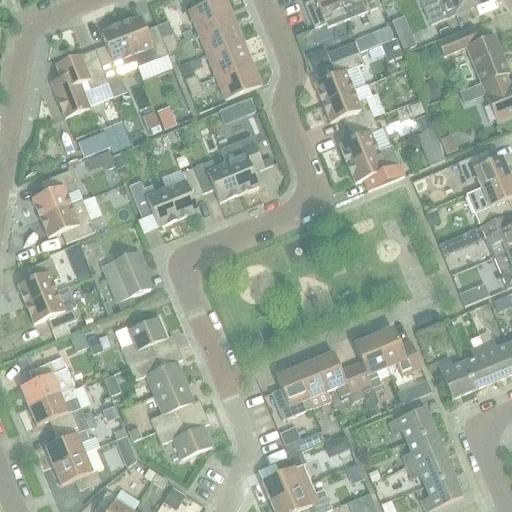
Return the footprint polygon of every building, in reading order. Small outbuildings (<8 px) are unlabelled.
[(217,0),(188,12),(197,35),(233,20),(225,0),(217,0)] [(346,22),(337,0),(314,0),(315,1),(304,5),(314,30),(325,26),(326,30),(346,22)] [(337,0),(346,22),(377,10),(372,0),(337,0)] [(421,0),(419,1),(430,27),(455,16),(473,9),(469,0),(421,0)] [(140,19),(120,27),(137,69),(167,57),(164,48),(161,40),(156,28),(145,32),(140,19)] [(404,19),(391,24),(402,51),(415,46),(404,19)] [(242,42),(233,20),(197,35),(206,57),(242,42)] [(167,24),(156,28),(161,40),(164,48),(175,44),(172,36),(167,24)] [(137,69),(120,27),(100,35),(105,48),(94,52),(106,81),(137,69)] [(508,75),(492,37),(479,43),(474,29),(437,44),(442,58),(466,48),(481,85),(508,75)] [(376,46),(392,40),(388,30),(375,35),(373,39),(376,46)] [(251,64),(242,42),(206,57),(215,79),(251,64)] [(167,57),(179,52),(175,44),(164,48),(167,57)] [(90,92),(107,85),(106,81),(94,52),(55,67),(60,81),(51,84),(65,120),(89,111),(80,86),(86,83),(90,92)] [(312,73),(321,69),(315,55),(306,58),(312,73)] [(363,88),(355,69),(363,66),(359,55),(330,66),(334,77),(314,86),(322,105),(352,93),(363,88)] [(190,63),(179,68),(182,76),(193,71),(190,63)] [(260,88),(251,64),(215,79),(224,102),(260,88)] [(508,75),(481,85),(486,97),(484,97),(495,123),(511,116),(511,85),(508,87),(504,77),(508,75)] [(188,90),(200,85),(196,77),(185,82),(188,90)] [(435,81),(421,86),(427,102),(441,97),(435,81)] [(191,98),(203,94),(200,85),(188,90),(191,98)] [(365,100),(357,104),(352,93),(322,105),(330,125),(343,120),(347,130),(373,120),(365,100)] [(249,101),(234,108),(239,119),(254,113),(249,101)] [(168,107),(154,112),(161,131),(176,125),(168,107)] [(153,112),(142,116),(148,129),(158,125),(153,112)] [(426,117),(417,121),(423,135),(432,131),(426,117)] [(377,131),(373,120),(347,130),(351,141),(338,146),(347,166),(377,154),(369,134),(377,131)] [(418,137),(427,160),(442,155),(433,131),(418,137)] [(104,135),(79,145),(85,159),(109,149),(112,155),(130,147),(124,133),(106,141),(104,135)] [(457,152),(451,137),(440,141),(446,156),(457,152)] [(222,158),(226,166),(238,197),(258,189),(252,175),(263,171),(260,162),(253,145),(222,158)] [(391,148),(377,154),(347,166),(355,186),(368,181),(372,191),(404,178),(391,148)] [(109,153),(101,156),(107,171),(115,167),(109,153)] [(123,153),(113,157),(117,167),(127,162),(123,153)] [(491,163),(486,153),(457,165),(465,184),(476,180),(480,190),(465,196),(509,178),(501,159),(491,163)] [(185,157),(176,161),(179,169),(188,166),(185,157)] [(238,197),(226,166),(222,158),(225,166),(207,174),(203,166),(192,171),(202,196),(213,191),(219,205),(238,197)] [(269,158),(260,162),(263,171),(273,167),(269,158)] [(192,200),(202,196),(192,171),(181,175),(184,183),(165,191),(177,221),(197,213),(192,200)] [(82,203),(69,173),(40,184),(45,195),(32,200),(40,220),(82,203)] [(511,199),(511,186),(509,178),(465,196),(478,226),(511,212),(507,202),(511,199)] [(177,221),(165,191),(154,196),(151,188),(142,191),(139,184),(128,188),(141,221),(152,216),(158,230),(177,221)] [(94,234),(90,223),(82,203),(40,220),(48,240),(61,235),(65,246),(94,234)] [(435,211),(426,215),(431,226),(440,222),(435,211)] [(480,229),(469,234),(474,244),(485,240),(493,260),(511,251),(511,228),(511,229),(506,218),(480,229)] [(14,221),(14,237),(24,237),(24,221),(14,221)] [(511,251),(493,260),(506,291),(511,288),(511,251)] [(137,253),(101,268),(116,305),(132,299),(150,291),(145,279),(141,281),(139,276),(145,274),(137,253)] [(55,294),(51,283),(59,280),(51,260),(26,271),(30,282),(17,287),(25,307),(55,294)] [(85,264),(73,269),(77,278),(89,274),(85,264)] [(76,321),(71,310),(75,309),(67,289),(55,294),(25,307),(33,326),(46,321),(51,332),(76,321)] [(464,309),(475,304),(470,292),(459,297),(464,309)] [(507,298),(493,304),(498,315),(511,309),(507,298)] [(132,299),(116,305),(119,312),(135,306),(132,299)] [(441,313),(452,308),(450,304),(439,308),(441,313)] [(126,329),(114,334),(120,350),(128,369),(177,349),(172,338),(166,340),(157,319),(127,332),(126,329)] [(420,370),(410,344),(410,343),(399,348),(392,330),(372,338),(385,370),(395,366),(400,378),(420,370)] [(82,333),(69,339),(75,354),(88,349),(82,333)] [(488,333),(478,337),(482,345),(491,341),(488,333)] [(360,364),(350,368),(360,394),(380,386),(375,375),(385,370),(372,338),(353,346),(360,364)] [(94,339),(87,342),(93,356),(100,352),(94,339)] [(511,375),(511,356),(507,345),(497,350),(493,341),(491,341),(482,345),(497,382),(511,375)] [(497,382),(482,345),(470,350),(474,359),(463,363),(475,391),(497,382)] [(182,361),(177,349),(128,369),(134,382),(145,377),(153,397),(184,384),(176,364),(182,361)] [(360,394),(350,368),(340,373),(332,355),(313,363),(326,394),(335,390),(339,399),(348,395),(352,404),(363,400),(360,394)] [(73,389),(61,359),(28,373),(32,384),(20,389),(28,408),(73,389)] [(475,391),(463,363),(453,368),(449,359),(437,364),(452,400),(475,391)] [(326,394),(313,363),(294,370),(311,411),(330,403),(326,394)] [(280,391),(270,395),(279,417),(281,423),(292,418),(311,411),(294,370),(275,378),(280,391)] [(112,377),(103,381),(111,397),(119,394),(112,377)] [(193,404),(184,384),(153,397),(161,416),(150,421),(155,433),(203,413),(199,402),(193,404)] [(428,387),(418,391),(421,398),(431,394),(428,387)] [(77,399),(73,389),(28,408),(36,428),(49,422),(52,432),(83,419),(75,400),(77,399)] [(375,407),(367,410),(371,419),(378,415),(375,407)] [(402,432),(407,444),(434,432),(425,409),(388,424),(393,436),(402,432)] [(208,426),(203,413),(155,433),(160,447),(172,442),(180,462),(211,449),(202,428),(208,426)] [(92,416),(83,419),(88,431),(96,427),(92,416)] [(88,431),(83,419),(52,432),(57,443),(45,449),(53,468),(94,451),(98,449),(94,439),(88,441),(84,432),(88,431)] [(136,428),(129,431),(133,442),(141,439),(136,428)] [(122,429),(112,433),(116,442),(126,438),(122,429)] [(285,446),(295,442),(290,432),(280,436),(285,446)] [(444,454),(434,432),(407,444),(411,454),(402,457),(407,469),(444,454)] [(318,434),(284,449),(288,459),(300,454),(322,445),(318,434)] [(344,436),(335,440),(341,453),(350,449),(344,436)] [(365,446),(358,449),(361,458),(368,455),(365,446)] [(102,470),(94,451),(53,468),(61,487),(73,482),(78,492),(100,484),(95,473),(102,470)] [(132,453),(122,457),(127,468),(135,461),(132,453)] [(305,465),(300,454),(288,459),(274,465),(279,476),(261,483),(269,503),(309,486),(301,467),(305,465)] [(453,476),(444,454),(407,469),(412,480),(420,476),(425,487),(453,476)] [(384,487),(396,487),(396,467),(384,467),(384,487)] [(150,470),(145,477),(152,481),(156,474),(150,470)] [(377,471),(368,474),(371,483),(380,479),(377,471)] [(156,474),(152,481),(163,488),(167,481),(156,474)] [(429,511),(462,498),(453,476),(425,487),(429,498),(420,501),(424,511),(429,511)] [(313,496),(309,486),(269,503),(272,511),(329,511),(330,511),(322,492),(313,496)] [(173,489),(163,504),(174,511),(183,496),(173,489)] [(132,511),(137,504),(120,492),(116,499),(106,493),(93,511),(132,511)] [(368,496),(351,503),(346,505),(349,511),(359,511),(373,507),(368,496)]
